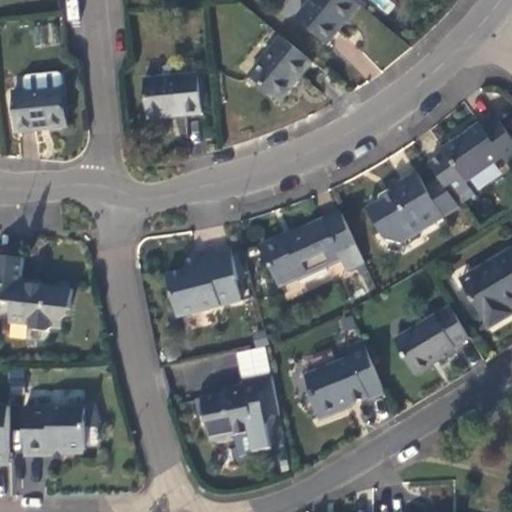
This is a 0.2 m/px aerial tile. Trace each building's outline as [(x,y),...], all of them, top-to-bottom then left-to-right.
[(338,24),(357,0),(307,0),(296,14),(326,38),(338,24)] [(297,74),(312,57),(281,31),(249,70),(279,96),(297,74)] [(60,66),(25,70),(26,84),(14,86),(19,127),(48,124),(67,122),(60,66)] [(203,66),(195,67),(197,80),(204,79),(203,66)] [(195,67),(142,73),(147,113),(165,111),(201,107),(200,96),(206,96),(204,79),(197,80),(195,67)] [(451,135),(440,143),(442,147),(463,175),(498,149),(502,154),(511,146),(511,136),(493,111),(479,121),(476,116),(451,135)] [(397,235),(457,199),(436,171),(422,180),(413,166),(386,183),(389,187),(373,197),(365,202),(382,229),(397,235)] [(344,258),(360,251),(339,208),(290,228),(292,233),(283,237),(279,229),(269,234),(258,239),(277,274),(295,266),(296,268),(340,247),(344,258)] [(511,235),(472,261),(480,274),(471,279),(479,293),(474,296),(486,315),(509,301),(507,296),(511,292),(511,235)] [(232,268),(226,245),(213,248),(194,253),(196,259),(182,263),(163,268),(174,310),(236,293),(230,271),(232,268)] [(179,254),(182,263),(196,259),(194,253),(193,250),(179,254)] [(1,252),(0,251),(0,299),(8,300),(6,317),(24,319),(29,325),(40,326),(49,321),(57,322),(59,301),(65,301),(66,284),(36,282),(17,280),(18,272),(19,253),(1,252)] [(466,283),(471,279),(480,274),(472,261),(458,270),(466,283)] [(36,274),(18,272),(17,280),(36,282),(36,274)] [(441,342),(468,326),(448,295),(395,328),(417,363),(441,348),(441,342)] [(368,389),(384,382),(362,328),(347,334),(351,346),(305,365),(312,384),(309,385),(318,408),(346,397),(344,394),(367,385),(368,389)] [(255,443),(271,439),(265,414),(269,407),(278,405),(268,364),(239,371),(240,375),(231,378),(227,384),(194,392),(198,410),(203,408),(206,417),(210,434),(212,433),(217,436),(227,434),(229,429),(234,427),(250,423),(255,443)] [(81,400),(22,400),(22,449),(37,449),(51,449),(51,443),(64,443),(69,446),(76,446),(83,442),(83,420),(103,420),(93,388),(81,388),(81,400)] [(250,423),(234,427),(240,449),(256,445),(255,443),(250,423)]
